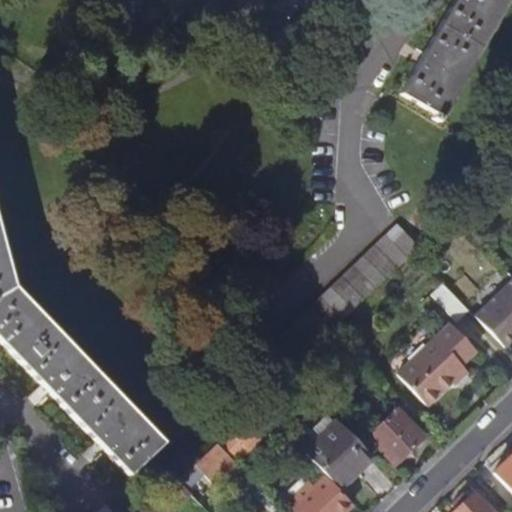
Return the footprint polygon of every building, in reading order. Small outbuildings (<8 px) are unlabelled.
[(453,0),(398,96),(438,120),(508,0),(453,0)] [(511,169),(506,163),(492,177),(501,187),(511,178),(511,169)] [(498,212),(483,226),(497,241),(511,228),(498,212)] [(267,354),(291,373),(416,250),(397,228),(267,354)] [(7,286),(0,260),(0,349),(121,473),(157,442),(7,286)] [(511,277),(474,315),(478,320),(504,346),(511,338),(511,277)] [(397,373),(428,405),(465,369),(461,364),(476,351),(449,323),(397,373)] [(239,324),(217,344),(238,365),(259,345),(239,324)] [(396,409),(368,437),(394,464),(422,437),(396,409)] [(245,415),(216,443),(235,462),(263,434),(245,415)] [(304,454),(339,489),(368,459),(333,425),(304,454)] [(511,456),(494,474),(501,482),(494,488),(500,495),(508,488),(511,492),(511,456)] [(294,498),(299,503),(307,511),(344,511),(351,507),(324,479),(313,490),(308,485),(294,498)] [(178,480),(144,511),(166,511),(189,492),(178,480)] [(453,511),(495,511),(475,491),(453,511)] [(290,511),(307,511),(299,503),(290,511)]
